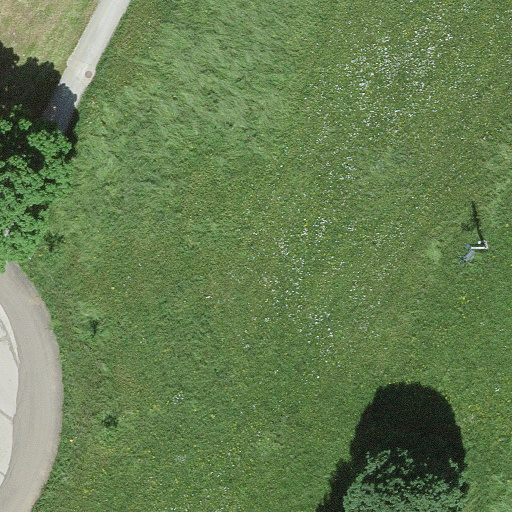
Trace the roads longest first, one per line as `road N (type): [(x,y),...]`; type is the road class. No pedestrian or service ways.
road 1 (track): [(0,264),(123,0)]
road 2 (unclassified): [(7,511),(31,465),(41,393),(33,331),(0,272)]
